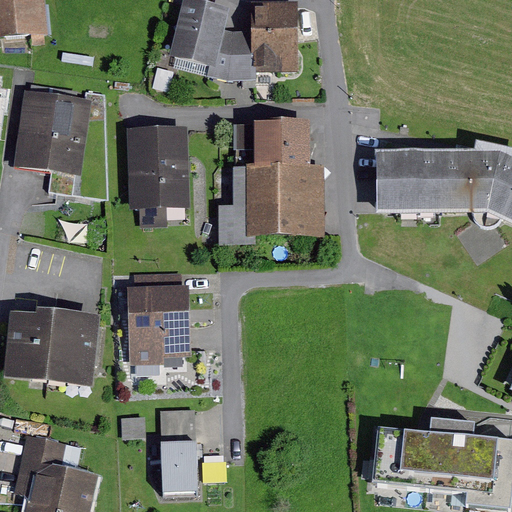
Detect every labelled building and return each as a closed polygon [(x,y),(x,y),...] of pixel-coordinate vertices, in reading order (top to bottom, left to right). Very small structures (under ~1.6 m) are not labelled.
[(37,0),(0,0),(0,21),(2,38),(41,33),(37,0)] [(228,13),(191,5),(179,60),(216,68),(228,13)] [(297,7),(263,9),(268,72),(301,70),(297,7)] [(89,95),(31,89),(22,164),(80,171),(89,95)] [(260,121),(260,164),(317,164),(317,121),(260,121)] [(194,128),(136,131),(140,227),(198,225),(194,128)] [(383,214),(501,212),(511,217),(511,150),(382,153),(383,214)] [(253,237),(332,237),(332,164),(317,164),(260,164),(253,164),(253,237)] [(191,286),(137,291),(143,361),(198,355),(191,286)] [(97,317),(18,315),(15,384),(95,387),(97,317)] [(511,439),(384,431),(379,496),(511,504),(511,439)] [(82,470),(87,448),(34,435),(21,493),(36,496),(44,462),(82,470)] [(167,442),(170,492),(204,491),(201,441),(167,442)] [(32,511),(96,511),(105,476),(82,470),(44,462),(36,496),(32,511)]
